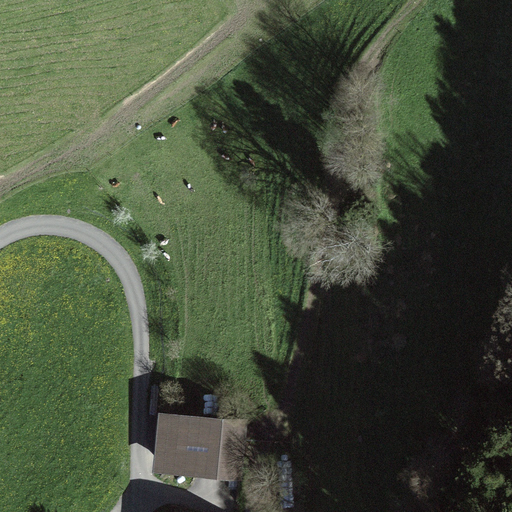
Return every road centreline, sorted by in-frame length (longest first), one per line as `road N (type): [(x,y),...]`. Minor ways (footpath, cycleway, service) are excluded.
road 1 (track): [(418,0),(389,33),(340,132),(311,303),(276,440),(287,511)]
road 2 (unclassified): [(0,240),(23,230),(75,231),(126,275),(139,342),(140,511)]
